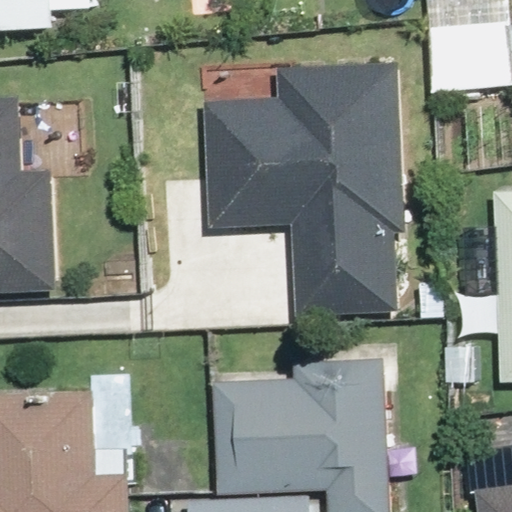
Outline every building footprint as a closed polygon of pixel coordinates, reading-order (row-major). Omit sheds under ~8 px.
[(0,0),(0,31),(72,33),(73,7),(104,8),(104,0),(0,0)] [(511,0),(442,0),(446,95),(511,92),(511,0)] [(292,101),(227,100),(226,224),(317,225),(316,309),(410,310),(411,235),(422,235),(424,70),(292,68),(292,101)] [(0,284),(69,285),(70,169),(39,168),(39,103),(0,102),(0,284)] [(311,375),(232,376),(234,489),(345,488),(345,511),(402,511),(401,355),(311,356),(311,375)] [(116,391),(0,389),(0,511),(146,511),(147,441),(115,441),(116,391)] [(511,511),(511,488),(492,491),(494,511),(511,511)] [(327,511),(328,501),(202,499),(202,511),(327,511)]
